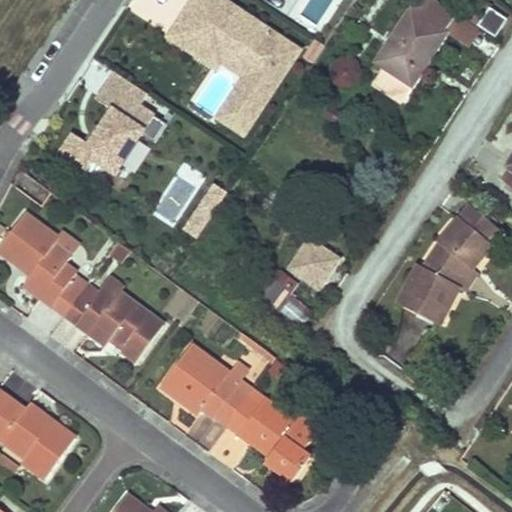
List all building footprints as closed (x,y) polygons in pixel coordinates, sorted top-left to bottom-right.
[(307,55),(225,0),(185,0),(162,36),(233,84),(210,119),(247,144),(307,55)] [(432,0),(416,0),(378,59),(386,65),(375,81),(401,98),(412,82),(423,66),(419,62),(442,27),(451,13),(432,0)] [(489,6),(478,23),(495,33),(506,16),(489,6)] [(477,30),(451,13),(442,27),(447,30),(468,44),(477,30)] [(442,27),(419,62),(423,66),(447,30),(442,27)] [(340,87),(364,80),(357,55),(333,62),(340,87)] [(162,106),(114,71),(95,98),(109,108),(81,147),(70,139),(59,154),(90,176),(93,166),(110,178),(162,106)] [(460,218),(486,240),(495,229),(469,207),(460,218)] [(79,296),(86,286),(74,277),(77,274),(66,266),(72,258),(55,245),(60,239),(26,214),(0,250),(0,252),(32,275),(24,286),(64,316),(79,296)] [(486,240),(460,218),(440,241),(442,242),(422,269),(416,266),(399,301),(439,322),(457,288),(449,284),(467,263),(472,268),(492,245),(486,240)] [(305,234),(287,272),(324,290),(342,252),(305,234)] [(128,249),(118,242),(112,250),(122,257),(128,249)] [(472,268),(467,263),(449,284),(457,288),(462,290),(477,272),(472,268)] [(289,297),(300,282),(281,269),(263,297),(291,315),(299,303),(289,297)] [(102,291),(115,301),(121,293),(125,288),(111,278),(102,291)] [(79,296),(64,316),(106,346),(112,338),(125,348),(123,352),(136,362),(164,324),(121,293),(115,301),(102,291),(100,293),(88,284),(86,286),(79,296)] [(227,424),(253,389),(241,380),(236,386),(226,378),(230,372),(193,345),(162,385),(199,413),(203,407),(227,424)] [(253,389),(227,424),(239,433),(240,432),(265,397),(253,389)] [(0,393),(0,414),(10,401),(0,393)] [(265,397),(240,432),(271,454),(265,461),(293,481),(311,456),(303,450),(322,424),(303,411),(296,420),(265,397)] [(10,401),(0,414),(0,439),(27,459),(24,462),(46,478),(76,438),(30,405),(25,412),(10,401)] [(168,511),(159,505),(154,511),(129,494),(115,511),(168,511)]
